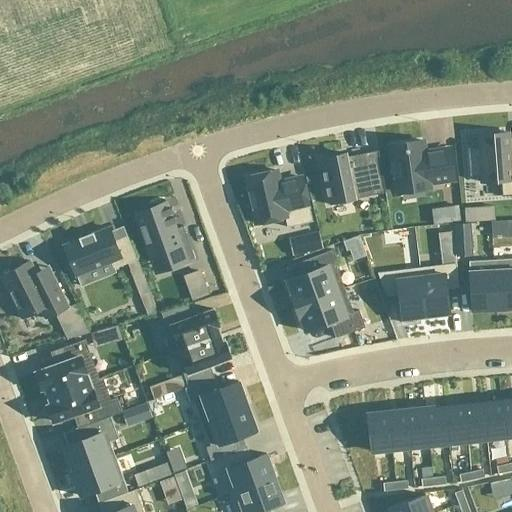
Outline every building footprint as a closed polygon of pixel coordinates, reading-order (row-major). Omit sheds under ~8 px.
[(477,148),(464,149),(467,179),(480,178),(481,184),(500,182),(501,197),(511,195),(511,154),(509,154),(506,133),(476,136),(477,148)] [(421,143),(389,147),(396,195),(427,190),(427,185),(453,182),(448,151),(428,154),(429,157),(423,158),(421,143)] [(377,152),(368,154),(377,195),(384,194),(377,152)] [(320,159),(319,159),(329,206),(330,206),(329,205),(373,196),(364,155),(344,159),(344,155),(320,160),(320,159)] [(274,172),(245,179),(256,225),(284,219),(286,229),(311,223),(301,179),(283,183),(284,186),(278,187),(274,172)] [(166,204),(132,216),(148,262),(167,255),(172,268),(193,260),(182,228),(176,230),(166,204)] [(453,226),(455,257),(471,256),(469,225),(453,226)] [(78,241),(63,247),(75,277),(110,263),(113,270),(135,261),(125,237),(112,242),(107,229),(92,235),(91,234),(77,240),(78,241)] [(316,235),(303,238),(307,253),(320,249),(316,235)] [(310,273),(285,282),(291,297),(290,297),(294,308),(343,291),(334,266),(336,265),(331,251),(305,261),(310,273)] [(511,260),(491,262),(494,312),(511,311),(511,260)] [(491,262),(467,263),(470,313),(494,312),(491,262)] [(34,274),(29,263),(0,277),(0,280),(5,289),(21,320),(39,311),(44,321),(67,309),(57,289),(50,275),(47,268),(34,274)] [(455,265),(418,269),(424,318),(448,315),(445,290),(457,289),(455,265)] [(138,268),(129,272),(139,296),(148,292),(138,268)] [(418,269),(376,274),(384,298),(397,296),(400,321),(407,320),(407,324),(422,322),(422,318),(424,318),(418,269)] [(199,271),(182,278),(191,302),(208,296),(199,271)] [(343,291),(294,308),(298,320),(299,319),(304,333),(328,324),(334,340),(363,329),(357,312),(352,314),(343,291)] [(186,306),(159,314),(173,352),(219,336),(216,328),(218,328),(212,310),(191,318),(186,306)] [(123,329),(127,343),(134,341),(131,334),(138,332),(136,325),(123,329)] [(219,336),(173,352),(186,388),(212,379),(213,379),(209,367),(230,360),(223,342),(221,343),(219,336)] [(61,364),(31,375),(37,392),(40,391),(43,400),(94,381),(80,342),(57,351),(61,364)] [(186,388),(183,390),(188,403),(193,401),(201,424),(247,407),(238,383),(217,391),(212,379),(186,388)] [(46,406),(43,408),(49,425),(80,414),(84,426),(109,417),(117,414),(112,400),(106,403),(97,380),(94,381),(43,400),(46,406)] [(161,385),(148,389),(152,399),(164,394),(161,385)] [(511,399),(500,401),(504,438),(511,437),(511,399)] [(500,401),(481,403),(485,440),(504,438),(500,401)] [(481,403),(462,405),(466,442),(485,440),(481,403)] [(462,405),(443,407),(447,444),(466,442),(462,405)] [(247,407),(201,424),(209,447),(205,449),(209,462),(215,460),(239,451),(235,440),(256,432),(247,407)] [(443,407),(424,409),(428,446),(447,444),(443,407)] [(424,409),(405,412),(409,449),(428,446),(424,409)] [(405,412),(386,414),(390,451),(409,449),(405,412)] [(386,414),(366,416),(370,453),(390,451),(386,414)] [(88,438),(61,448),(70,473),(113,457),(108,443),(117,440),(109,417),(84,426),(88,438)] [(239,451),(215,460),(228,496),(273,480),(264,455),(250,460),(246,449),(239,451)] [(113,457),(70,473),(79,498),(100,490),(105,502),(127,494),(113,457)] [(507,465),(495,468),(497,476),(509,473),(507,465)] [(481,471),(469,474),(471,481),(483,479),(481,471)] [(469,474),(458,476),(459,484),(471,481),(469,474)] [(432,487),(444,486),(443,478),(432,479),(432,487)] [(432,487),(432,479),(420,480),(421,488),(432,487)] [(273,480),(228,496),(234,511),(268,511),(268,509),(282,504),(273,480)] [(395,491),(406,490),(406,482),(394,483),(395,491)] [(394,483),(382,485),(383,492),(395,491),(394,483)] [(141,511),(134,491),(127,494),(105,502),(108,511),(141,511)] [(461,492),(453,495),(457,506),(465,503),(461,492)] [(429,511),(424,496),(389,509),(389,511),(429,511)]
